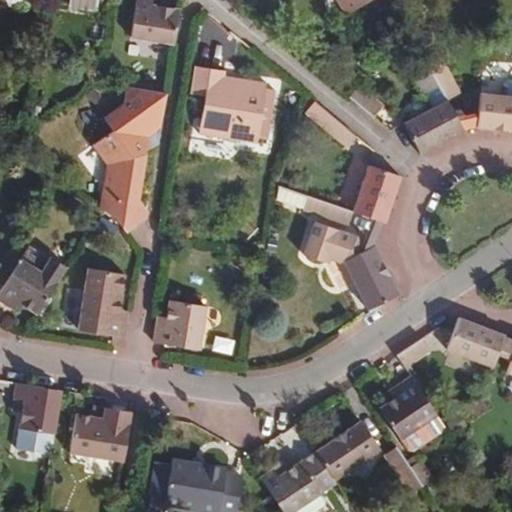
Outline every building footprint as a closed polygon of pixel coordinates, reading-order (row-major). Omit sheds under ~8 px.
[(71,0),(71,5),(94,9),(95,0),(71,0)] [(179,9),(151,4),(151,0),(135,0),(130,36),(173,44),(179,9)] [(337,0),(349,17),(373,0),(337,0)] [(425,59),(447,100),(460,93),(438,52),(425,59)] [(426,93),(440,86),(428,65),(413,73),(424,94),(426,93)] [(223,81),(223,77),(225,71),(195,66),(191,93),(205,96),(199,134),(256,142),(266,84),(244,80),(243,85),(223,81)] [(333,82),(342,89),(350,79),(341,72),(333,82)] [(244,80),(223,77),(223,81),(243,85),(244,80)] [(350,79),(342,89),(341,90),(372,116),(381,105),(350,79)] [(477,113),(476,125),(476,127),(511,130),(511,80),(509,80),(504,83),(503,96),(480,93),(477,113)] [(106,176),(102,208),(115,216),(126,232),(145,218),(147,211),(137,198),(145,151),(152,146),(146,138),(160,128),(166,93),(126,86),(123,105),(104,119),(112,130),(94,144),(113,171),(106,176)] [(462,129),(456,118),(447,100),(440,86),(426,93),(433,107),(403,123),(420,153),(463,130),(462,129)] [(305,112),(347,147),(356,136),(314,101),(305,112)] [(477,113),(456,118),(462,129),(476,125),(477,113)] [(400,176),(368,165),(352,211),(385,223),(400,176)] [(347,225),(352,211),(277,186),(275,199),(304,209),(303,210),(347,225)] [(339,260),(343,260),(367,309),(397,294),(373,245),(362,250),(353,235),(314,222),(303,255),(327,263),(331,252),(339,260)] [(49,259),(29,246),(0,291),(0,300),(17,312),(22,304),(37,314),(67,267),(50,257),(49,259)] [(117,320),(119,310),(124,274),(88,268),(77,329),(123,337),(126,322),(117,320)] [(164,328),(155,327),(153,342),(199,349),(206,306),(169,300),(166,318),(164,328)] [(128,312),(119,310),(117,320),(126,322),(128,312)] [(157,316),(155,327),(164,328),(166,318),(157,316)] [(458,318),(446,349),(492,367),(504,335),(458,318)] [(396,355),(404,368),(430,351),(422,338),(396,355)] [(419,426),(436,415),(410,376),(397,385),(402,392),(393,398),(379,408),(399,439),(419,426)] [(24,395),(19,428),(53,434),(61,390),(16,383),(14,394),(24,395)] [(388,391),(393,398),(402,392),(397,385),(388,391)] [(76,414),(69,452),(122,461),(131,411),(92,406),(90,416),(76,414)] [(446,430),(436,415),(419,426),(429,440),(446,430)] [(360,420),(314,451),(333,480),(379,449),(360,420)] [(395,446),(383,455),(409,493),(421,486),(395,446)] [(333,480),(314,451),(288,467),(281,456),(268,465),(271,469),(262,475),(282,511),(290,511),(335,482),(333,480)] [(225,468),(171,459),(170,463),(155,461),(150,491),(166,494),(164,503),(215,511),(235,511),(241,476),(224,473),(225,468)]
